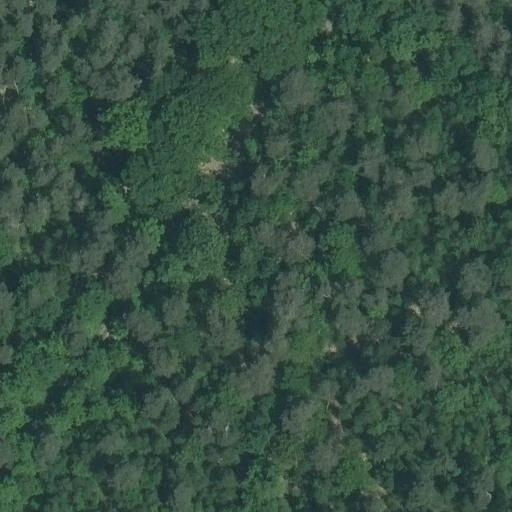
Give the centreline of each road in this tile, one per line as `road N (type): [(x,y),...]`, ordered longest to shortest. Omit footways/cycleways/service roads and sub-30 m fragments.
road 1 (track): [(361,0),(312,52),(0,475)]
road 2 (track): [(404,0),(511,113)]
